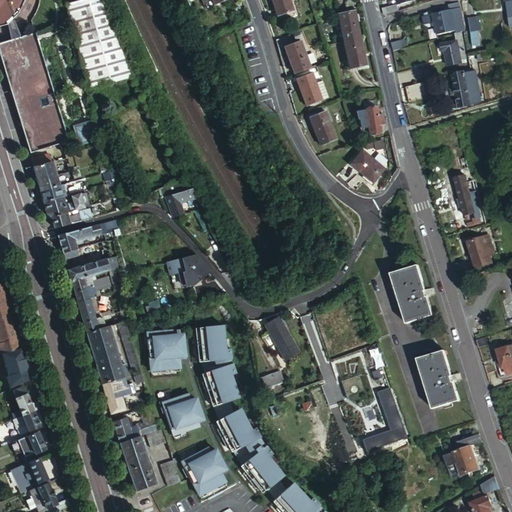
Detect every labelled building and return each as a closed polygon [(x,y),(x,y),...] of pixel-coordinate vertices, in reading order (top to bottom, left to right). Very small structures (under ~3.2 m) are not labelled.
[(0,0),(0,14),(2,22),(5,21),(19,11),(24,0),(0,0)] [(87,87),(136,73),(131,63),(125,47),(119,34),(112,19),(106,4),(104,0),(82,0),(65,5),(66,7),(64,8),(67,16),(87,87)] [(293,9),(290,0),(272,0),(278,15),(293,9)] [(450,3),(449,4),(450,9),(433,13),(438,33),(457,29),(457,31),(461,30),(465,29),(460,0),(455,2),(450,3)] [(384,10),(385,15),(399,11),(399,10),(397,4),(384,8),(384,10)] [(338,15),(344,41),(361,37),(355,11),(338,15)] [(476,17),(476,15),(469,16),(470,30),(478,29),(476,17)] [(70,141),(37,29),(0,39),(0,55),(29,153),(70,141)] [(470,30),(472,44),(480,43),(478,29),(470,30)] [(461,30),(457,31),(456,32),(457,39),(442,42),(443,50),(446,49),(449,66),(462,64),(461,60),(466,59),(461,30)] [(361,37),(344,41),(350,69),(367,65),(361,37)] [(392,41),(394,49),(407,46),(404,38),(392,41)] [(295,73),(311,67),(301,40),(285,46),(295,73)] [(428,65),(432,79),(437,77),(447,74),(442,61),(428,65)] [(470,97),(472,104),(482,100),(475,70),(465,72),(467,79),(472,78),(476,95),(470,97)] [(460,107),(472,104),(470,97),(476,95),(472,78),(467,79),(465,72),(453,75),(460,107)] [(317,82),(314,73),(297,79),(307,105),(324,99),(317,82)] [(330,96),(324,80),(317,82),(324,99),(330,96)] [(429,96),(425,81),(417,84),(415,84),(407,87),(412,101),(429,96)] [(378,115),(377,108),(365,110),(369,134),(381,132),(380,124),(384,123),(383,119),(383,115),(378,115)] [(336,138),(326,112),(311,117),(321,145),(336,138)] [(96,138),(91,122),(74,127),(78,143),(96,138)] [(361,151),(350,165),(372,182),(383,169),(361,151)] [(34,166),(33,166),(34,169),(37,179),(49,176),(57,174),(53,160),(52,161),(50,153),(32,159),(34,166)] [(71,162),(69,156),(59,159),(60,165),(71,162)] [(107,161),(100,163),(102,171),(110,169),(107,161)] [(60,185),(57,174),(49,176),(37,179),(39,187),(40,190),(60,185)] [(469,193),(464,175),(453,178),(458,197),(455,198),(458,209),(461,208),(464,218),(465,221),(469,220),(469,217),(474,215),(475,219),(471,219),(472,222),(466,224),(467,228),(482,224),(473,192),(469,193)] [(63,196),(68,195),(65,184),(60,185),(40,190),(43,200),(44,201),(63,196)] [(70,194),(78,192),(76,186),(69,188),(70,194)] [(187,192),(166,197),(168,206),(171,205),(175,216),(183,214),(179,203),(190,200),(187,192)] [(68,212),(85,207),(81,194),(73,196),(74,202),(66,204),(63,196),(44,201),(47,213),(52,216),(68,212)] [(56,228),(81,221),(79,214),(69,217),(68,212),(52,216),(56,228)] [(116,227),(114,221),(90,228),(57,237),(63,260),(78,256),(75,250),(73,242),(95,236),(101,235),(100,232),(111,229),(116,227)] [(488,251),(489,256),(494,254),(489,236),(484,237),(486,244),(488,251)] [(486,244),(484,237),(467,243),(476,269),(492,264),(489,256),(488,251),(486,244)] [(75,264),(65,266),(70,282),(89,277),(109,271),(118,269),(116,258),(76,268),(75,264)] [(435,292),(434,288),(425,291),(418,266),(391,275),(406,324),(433,316),(427,298),(436,295),(435,292)] [(124,323),(130,321),(119,281),(121,281),(119,274),(118,269),(109,271),(122,317),(124,323)] [(89,277),(70,282),(74,295),(83,327),(85,334),(105,328),(102,318),(100,314),(98,315),(92,316),(88,299),(93,298),(95,297),(94,291),(110,287),(107,277),(91,282),(89,277)] [(92,316),(98,315),(93,298),(88,299),(92,316)] [(156,303),(141,308),(143,314),(158,309),(156,303)] [(0,331),(14,327),(8,305),(0,307),(0,331)] [(118,324),(124,323),(122,317),(113,320),(115,325),(118,324)] [(264,326),(271,338),(274,342),(281,353),(285,360),(298,352),(294,345),(277,318),(264,326)] [(135,357),(124,323),(118,324),(136,385),(143,383),(137,364),(135,357)] [(0,355),(8,353),(20,350),(14,327),(0,331),(0,355)] [(105,328),(85,334),(91,352),(101,385),(125,378),(123,373),(109,327),(105,328)] [(198,329),(201,362),(224,360),(223,353),(222,353),(220,327),(198,329)] [(178,331),(149,334),(152,371),(182,368),(180,349),(176,350),(176,343),(180,343),(178,331)] [(489,337),(476,341),(479,349),(491,345),(489,337)] [(511,374),(511,346),(497,351),(502,368),(505,367),(508,376),(511,374)] [(21,349),(20,350),(8,353),(13,372),(27,368),(21,349)] [(461,377),(460,373),(451,376),(444,351),(417,360),(432,410),(459,401),(454,383),(462,381),(461,377)] [(225,369),(204,374),(212,406),(218,405),(232,401),(226,376),(227,376),(225,369)] [(30,380),(27,371),(6,377),(9,389),(19,385),(30,380)] [(279,372),(251,382),(255,393),(283,383),(279,372)] [(125,378),(101,385),(104,396),(110,416),(126,411),(123,399),(136,394),(133,384),(127,386),(125,378)] [(23,417),(33,413),(23,387),(13,392),(23,417)] [(187,395),(161,404),(171,436),(197,427),(193,414),(190,415),(188,410),(191,409),(187,395)] [(232,401),(218,405),(224,418),(237,412),(232,401)] [(270,408),(274,418),(285,414),(281,404),(270,408)] [(299,405),(293,409),(297,415),(304,411),(299,405)] [(146,435),(158,431),(150,407),(139,411),(142,420),(143,424),(136,427),(136,426),(132,428),(130,423),(129,419),(127,420),(126,418),(112,423),(112,425),(119,444),(139,437),(146,435)] [(217,421),(233,451),(253,441),(250,434),(249,434),(237,412),(224,418),(217,421)] [(40,427),(33,413),(23,417),(13,420),(16,429),(26,426),(29,432),(40,427)] [(142,420),(130,423),(132,428),(136,426),(136,427),(143,424),(142,420)] [(26,426),(16,429),(19,436),(29,432),(26,426)] [(162,429),(158,431),(146,435),(150,449),(167,443),(162,429)] [(38,432),(27,437),(31,445),(27,447),(30,455),(34,453),(35,455),(45,450),(38,432)] [(482,443),(479,434),(456,442),(459,450),(452,453),(460,476),(478,469),(470,447),(482,443)] [(156,485),(139,437),(119,444),(122,454),(133,485),(136,492),(156,485)] [(208,447),(183,462),(202,495),(228,480),(218,463),(215,465),(212,460),(215,458),(208,447)] [(260,451),(244,466),(267,491),(272,486),(283,477),(265,457),(266,457),(260,451)] [(38,459),(28,463),(11,470),(21,494),(24,493),(48,483),(38,459)] [(160,466),(167,487),(171,486),(180,482),(178,477),(173,462),(160,466)] [(486,464),(478,469),(480,476),(488,471),(486,464)] [(272,486),(285,497),(296,485),(284,475),(283,477),(272,486)] [(499,490),(494,478),(480,486),(482,491),(473,495),(475,502),(470,504),(473,511),(490,511),(489,508),(492,506),(489,497),(486,498),(485,495),(499,490)] [(56,505),(48,483),(24,493),(25,495),(30,493),(36,508),(25,511),(47,511),(46,508),(56,505)] [(315,503),(296,485),(285,497),(281,501),(292,511),(317,511),(320,509),(321,508),(315,503)] [(30,493),(25,495),(21,503),(25,511),(36,508),(30,493)] [(71,506),(68,499),(56,505),(46,508),(47,511),(56,511),(59,511),(71,506)]
